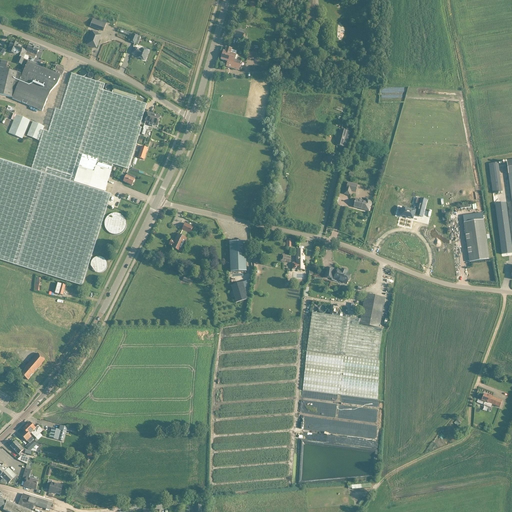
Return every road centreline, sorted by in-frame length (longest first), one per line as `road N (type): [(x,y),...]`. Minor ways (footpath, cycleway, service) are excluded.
road 1 (unclassified): [(511,293),(445,284),(328,240),(158,200)]
road 2 (track): [(474,390),(504,301),(482,159),(511,154)]
road 3 (secondary): [(20,420),(77,352),(158,200)]
road 4 (unclassified): [(192,117),(117,73),(0,27)]
road 5 (unclassified): [(155,505),(84,511),(0,484)]
road 6 (track): [(474,390),(463,439),(396,470),(373,490)]
road 7 (secondary): [(192,117),(226,0)]
